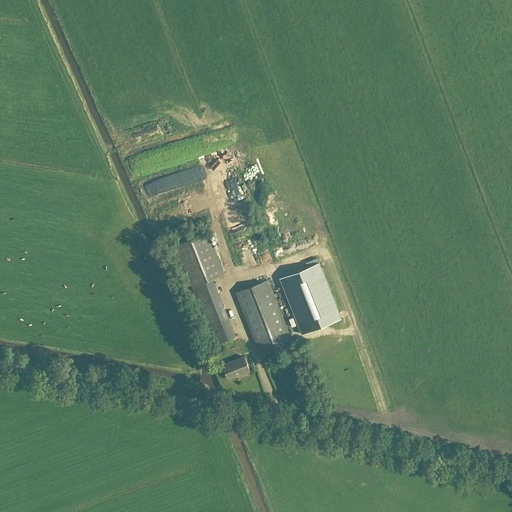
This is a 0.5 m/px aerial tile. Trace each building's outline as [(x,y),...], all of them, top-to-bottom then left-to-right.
[(175,246),(191,288),(224,275),(207,234),(175,246)] [(318,263),(279,278),(302,334),(341,319),(318,263)] [(291,339),(267,281),(236,293),(259,351),(291,339)] [(235,337),(225,311),(204,320),(214,346),(235,337)] [(222,365),(227,378),(239,374),(240,375),(249,371),(243,357),(222,365)]
